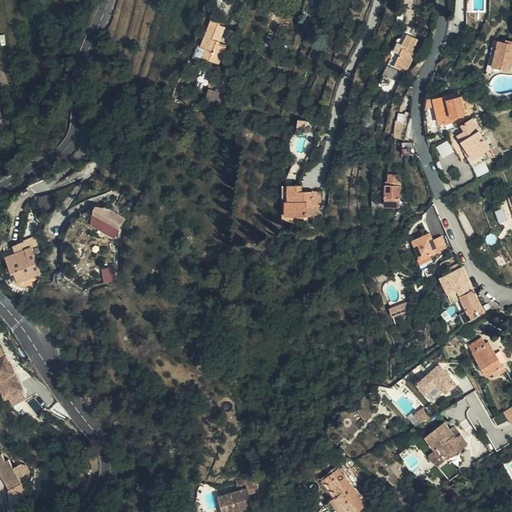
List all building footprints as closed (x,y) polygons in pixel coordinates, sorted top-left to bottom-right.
[(208,49),(204,58),(220,64),(226,48),(219,45),(226,28),(219,25),(220,22),(212,19),(201,46),(208,49)] [(394,67),(405,72),(413,52),(408,50),(414,36),(405,33),(399,47),(402,48),(394,67)] [(493,75),(502,78),(503,72),(511,74),(511,71),(511,40),(509,40),(509,43),(496,41),(491,65),(494,65),(493,75)] [(306,57),(315,61),(321,47),(311,43),(306,57)] [(204,60),(204,58),(208,49),(201,46),(199,45),(194,57),(204,60)] [(461,72),(457,67),(456,65),(446,76),(449,79),(451,82),(461,72)] [(207,100),(217,103),(221,92),(211,88),(207,100)] [(460,115),(468,112),(463,96),(454,98),(460,115)] [(448,118),(460,115),(454,98),(441,102),(448,118)] [(449,121),(448,118),(441,102),(428,105),(435,126),(441,123),(449,121)] [(297,115),(286,113),(284,121),(292,119),(297,115)] [(459,124),(462,134),(471,130),(465,120),(459,124)] [(389,139),(401,138),(402,122),(390,121),(389,139)] [(448,137),(450,140),(462,134),(459,124),(454,127),(457,131),(448,137)] [(468,167),(487,156),(474,129),(473,129),(471,130),(462,134),(450,140),(468,167)] [(444,155),(454,150),(448,139),(438,144),(444,155)] [(389,171),(388,181),(402,183),(403,173),(389,171)] [(395,207),(396,185),(382,184),(380,207),(395,207)] [(289,217),(290,186),(283,185),(283,223),(306,225),(306,218),(289,217)] [(303,186),(290,186),(289,217),(306,218),(307,207),(320,207),(320,193),(304,193),(303,186)] [(95,223),(101,211),(91,206),(82,222),(93,227),(95,223)] [(106,214),(101,211),(95,223),(93,227),(97,230),(98,228),(99,225),(106,214)] [(98,228),(110,227),(111,224),(110,223),(112,218),(106,214),(99,225),(98,228)] [(418,259),(427,255),(435,251),(430,242),(425,233),(409,242),(417,257),(418,259)] [(430,242),(435,251),(443,247),(437,237),(430,242)] [(41,279),(38,245),(17,248),(20,272),(25,271),(26,280),(41,279)] [(430,260),(427,255),(418,259),(417,257),(412,260),(416,267),(430,260)] [(446,267),(449,273),(459,268),(456,263),(446,267)] [(464,309),(469,321),(477,315),(480,312),(459,268),(449,273),(436,278),(443,294),(455,289),(465,309),(464,309)] [(393,316),(405,313),(402,307),(391,310),(393,316)] [(467,322),(469,321),(464,309),(454,315),(459,325),(467,322)] [(487,344),(482,337),(468,347),(473,354),(482,347),(487,344)] [(0,383),(7,397),(11,395),(16,403),(29,397),(3,345),(0,345),(0,383)] [(482,347),(473,354),(485,371),(499,361),(493,353),(489,356),(482,347)] [(30,356),(15,366),(33,398),(49,388),(30,356)] [(499,361),(485,371),(488,377),(491,375),(495,379),(506,370),(499,361)] [(444,395),(454,386),(435,367),(414,386),(430,404),(442,393),(444,395)] [(413,417),(419,425),(429,418),(421,410),(413,417)] [(438,452),(445,462),(466,445),(453,427),(449,430),(444,422),(423,437),(434,454),(438,452)] [(436,469),(445,462),(438,452),(434,454),(428,459),(436,469)] [(0,477),(6,489),(18,483),(7,460),(2,462),(0,457),(0,477)] [(330,498),(340,511),(355,511),(368,502),(340,464),(322,477),(335,495),(330,498)] [(238,486),(242,496),(213,510),(214,511),(250,511),(245,500),(255,495),(249,481),(238,486)]
